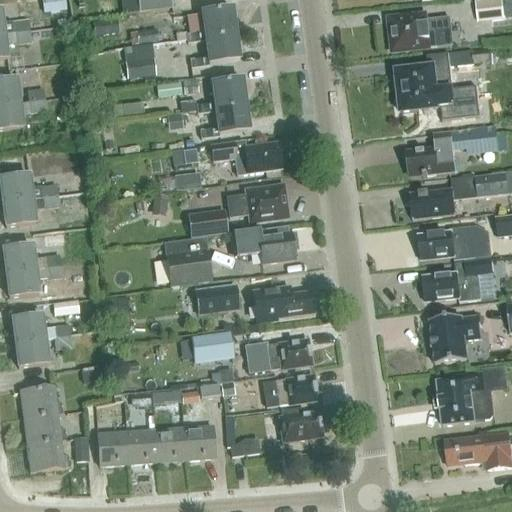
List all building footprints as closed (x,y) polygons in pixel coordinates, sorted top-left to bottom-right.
[(137,0),(140,14),(169,10),(172,10),(170,0),(137,0)] [(475,4),(477,18),(490,16),(491,24),(505,22),(502,0),(475,4)] [(186,37),(187,42),(235,36),(232,11),(201,15),(204,35),(186,37)] [(0,37),(12,36),(11,25),(2,26),(1,13),(0,12),(0,37)] [(437,46),(435,34),(451,32),(450,21),(426,23),(425,18),(389,22),(389,25),(387,25),(388,39),(391,39),(392,51),(437,46)] [(116,21),(92,25),(95,39),(118,35),(116,21)] [(11,25),(12,36),(29,34),(28,23),(11,25)] [(157,32),(136,35),(138,47),(158,44),(157,32)] [(0,37),(0,62),(7,61),(5,48),(14,47),(14,49),(31,46),(29,34),(12,36),(0,37)] [(131,48),(138,47),(136,35),(129,36),(131,48)] [(239,62),(235,36),(187,42),(188,46),(205,43),(208,60),(190,62),(191,71),(209,68),(209,66),(239,62)] [(402,115),(441,111),(442,125),(480,120),(477,90),(452,93),(450,71),(474,68),(474,67),(490,65),(488,53),(427,59),(428,72),(397,75),(398,79),(394,79),(396,92),(399,92),(400,99),(397,100),(398,113),(401,112),(402,115)] [(125,65),(127,81),(155,78),(153,61),(125,65)] [(0,109),(19,107),(18,95),(16,82),(0,84),(0,109)] [(198,95),(197,82),(182,84),(184,97),(198,95)] [(196,108),(197,113),(245,107),(242,82),(211,86),(214,106),(196,108)] [(180,85),(156,88),(158,100),(181,97),(180,85)] [(28,106),(45,104),(43,92),(26,94),(28,106)] [(28,106),(19,107),(0,109),(0,133),(22,130),(21,119),(46,116),(45,104),(28,106)] [(99,105),(85,111),(90,122),(104,115),(99,105)] [(143,105),(123,107),(124,119),(144,117),(143,105)] [(249,133),(245,107),(197,113),(197,117),(215,114),(217,131),(200,133),(201,142),(219,139),(219,137),(249,133)] [(181,118),(166,120),(168,134),(183,132),(181,118)] [(467,153),(498,149),(496,130),(465,134),(434,138),(436,152),(409,155),(410,163),(408,163),(408,166),(406,167),(407,176),(409,176),(410,180),(423,178),(423,180),(428,180),(455,176),(454,163),(452,163),(451,154),(467,152),(467,153)] [(49,137),(50,149),(80,146),(79,134),(49,137)] [(213,165),(234,162),(237,179),(247,177),(260,176),(260,173),(282,170),(280,153),(278,154),(277,146),(245,151),(244,143),(233,145),(210,148),(213,165)] [(178,168),(201,167),(201,151),(177,151),(178,168)] [(42,157),(44,174),(77,171),(76,155),(42,157)] [(179,192),(205,190),(204,174),(178,176),(179,192)] [(454,203),(478,201),(509,197),(507,176),(451,183),(453,193),(410,198),(413,223),(456,218),(454,203)] [(41,201),(58,200),(56,188),(30,191),(29,178),(0,181),(0,188),(2,206),(32,202),(41,201)] [(226,200),(229,220),(249,217),(250,225),(287,220),(287,217),(288,217),(287,207),(285,208),(283,189),(246,194),(246,198),(238,199),(226,200)] [(32,202),(2,206),(6,230),(35,226),(33,213),(42,212),(43,214),(59,212),(58,200),(41,201),(32,202)] [(154,201),(152,219),(166,221),(168,203),(154,201)] [(227,235),(224,213),(188,218),(191,240),(227,235)] [(511,219),(496,221),(499,240),(511,238),(511,219)] [(259,233),(258,233),(231,236),(235,260),(260,257),(262,267),(295,263),(293,251),(297,251),(295,237),(291,238),(291,236),(287,237),(286,230),(287,230),(287,229),(259,233)] [(472,230),(450,233),(450,235),(419,238),(421,264),(454,260),(455,264),(475,262),(472,230)] [(43,237),(45,249),(65,247),(63,235),(43,237)] [(164,246),(169,290),(212,284),(207,241),(164,246)] [(32,248),(2,252),(6,276),(35,273),(61,270),(60,259),(34,262),(32,248)] [(426,305),(459,302),(460,306),(481,303),(478,279),(492,277),(491,262),(455,266),(456,276),(423,280),(426,305)] [(61,270),(35,273),(6,276),(9,301),(38,297),(37,284),(62,282),(61,270)] [(195,293),(198,320),(239,314),(235,287),(195,293)] [(289,289),(252,294),(256,326),(277,324),(276,322),(314,316),(311,294),(290,297),(289,289)] [(53,307),(55,319),(79,316),(77,304),(53,307)] [(54,342),(70,340),(69,329),(43,332),(41,318),(12,322),(15,346),(44,343),(54,342)] [(435,366),(435,368),(467,364),(465,344),(483,342),(480,320),(462,322),(462,320),(430,324),(430,326),(432,340),(431,340),(432,351),(433,351),(435,366)] [(223,336),(191,341),(194,359),(212,357),(213,362),(226,360),(223,336)] [(55,353),(72,350),(70,340),(54,342),(55,353)] [(48,367),(46,354),(44,343),(15,346),(18,371),(48,367)] [(281,372),(311,368),(307,344),(291,346),(291,344),(277,347),(265,349),(269,374),(281,372)] [(137,365),(125,366),(126,374),(138,373),(137,365)] [(102,370),(81,373),(83,388),(104,385),(102,370)] [(219,376),(220,383),(232,382),(231,374),(219,376)] [(487,396),(485,376),(453,380),(454,384),(438,385),(440,402),(438,402),(440,413),(441,413),(443,429),(475,425),(474,424),(478,420),(477,411),(472,408),(471,397),(487,396)] [(288,408),(316,403),(313,379),(297,382),(296,380),(284,382),(275,384),(278,409),(288,407),(288,408)] [(233,384),(220,386),(222,400),(235,397),(233,384)] [(199,391),(200,402),(219,400),(218,388),(199,391)] [(23,422),(57,417),(62,417),(61,405),(56,405),(54,390),(20,394),(23,422)] [(181,396),(182,407),(198,405),(197,394),(181,396)] [(151,396),(152,408),(172,407),(172,395),(151,396)] [(138,409),(150,408),(149,396),(137,397),(138,409)] [(294,443),(322,439),(318,415),(302,417),(302,416),(290,418),(280,419),(284,444),(294,443)] [(59,432),(57,417),(23,422),(27,448),(61,444),(66,443),(64,431),(59,432)] [(99,470),(130,467),(128,435),(125,436),(124,424),(112,424),(113,436),(97,438),(99,470)] [(188,463),(214,461),(212,430),(186,431),(188,463)] [(186,431),(159,433),(161,465),(188,463),(186,431)] [(159,433),(128,435),(130,467),(161,465),(159,433)] [(445,446),(448,468),(465,466),(465,469),(486,466),(487,474),(511,470),(511,469),(508,436),(466,441),(466,444),(445,446)] [(91,463),(92,440),(78,439),(77,463),(91,463)] [(235,443),(237,458),(263,455),(261,440),(235,443)] [(27,448),(30,475),(69,470),(68,458),(62,459),(61,444),(27,448)]
